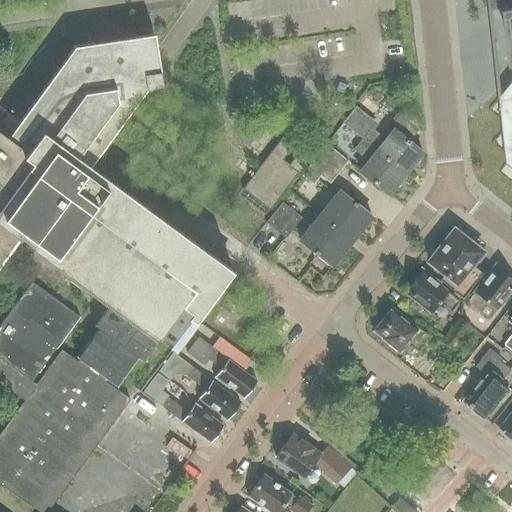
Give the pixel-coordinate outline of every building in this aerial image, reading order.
[(511,0),(509,0),(511,24),(511,84),(500,99),(508,165),(511,168),(511,0)] [(33,104),(6,142),(0,137),(0,383),(26,403),(0,439),(0,484),(37,511),(48,511),(130,400),(106,382),(108,379),(117,385),(138,358),(142,361),(158,339),(161,335),(171,342),(188,318),(194,322),(232,272),(90,167),(146,90),(161,88),(159,66),(156,50),(154,36),(135,38),(112,42),(75,47),(74,48),(33,104)] [(362,140),(406,175),(423,154),(393,130),(385,140),(371,129),(375,123),(355,108),(342,124),(362,140)] [(290,166),(283,161),(293,148),(281,140),(242,190),(269,211),(297,174),(301,177),(311,163),(299,154),(290,166)] [(389,197),(406,175),(362,140),(354,151),(367,162),(359,173),(389,197)] [(337,173),(347,160),(328,145),(318,158),(337,173)] [(337,173),(318,158),(303,176),(315,186),(322,176),(330,183),(337,173)] [(332,268),(372,218),(339,192),(299,242),(332,268)] [(301,218),(282,203),(267,223),(286,238),(301,218)] [(454,231),(446,241),(428,263),(444,276),(440,282),(463,300),(482,275),(471,266),(482,253),(454,231)] [(489,321),(511,290),(511,278),(496,266),(465,306),(482,319),(484,320),(485,321),(487,321),(489,321)] [(415,304),(432,317),(441,306),(451,314),(460,303),(419,271),(403,291),(417,302),(415,304)] [(372,333),(399,354),(418,329),(391,308),(372,333)] [(453,349),(471,327),(460,318),(442,341),(453,349)] [(511,357),(511,355),(511,320),(510,322),(511,323),(511,335),(501,350),(511,357)] [(256,382),(198,339),(186,354),(204,367),(208,361),(220,370),(214,379),(229,390),(231,389),(244,399),(256,382)] [(218,339),(213,347),(229,358),(234,351),(218,339)] [(475,392),(464,405),(483,421),(496,404),(498,405),(509,390),(508,389),(511,385),(504,379),(510,371),(502,364),(505,362),(489,350),(475,368),(484,375),(473,390),(475,392)] [(172,354),(159,372),(169,379),(183,362),(172,354)] [(214,410),(228,421),(240,404),(192,369),(187,377),(206,391),(199,401),(213,411),(214,410)] [(139,393),(211,444),(223,427),(210,417),(210,415),(195,405),(188,414),(169,400),(168,401),(146,385),(139,393)] [(511,443),(511,416),(499,433),(511,443)] [(342,489),(356,475),(327,447),(322,452),(293,432),(275,458),(304,478),(313,462),(336,485),(337,484),(342,489)] [(296,500),(291,497),(292,495),(263,475),(248,497),(269,511),(289,511),(290,511),(291,511),(307,511),(311,507),(298,498),(296,500)] [(397,511),(414,511),(399,499),(392,507),(397,511)]
